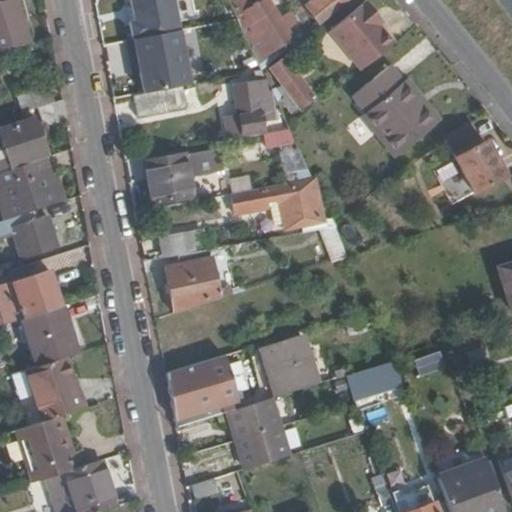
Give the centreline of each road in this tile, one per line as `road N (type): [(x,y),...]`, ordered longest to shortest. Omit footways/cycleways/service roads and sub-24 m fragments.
road 1 (residential): [(165,511),(68,0)]
road 2 (residential): [(511,122),(415,0)]
